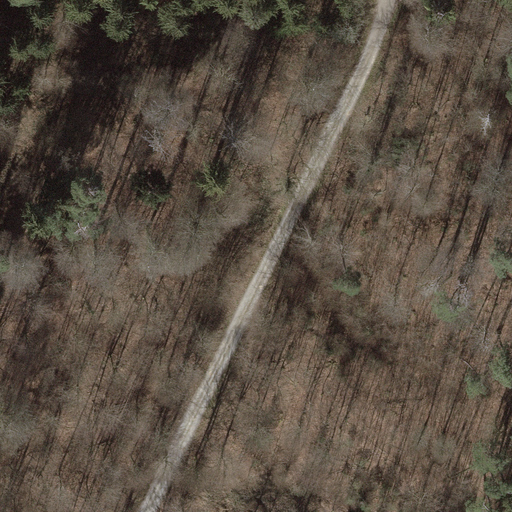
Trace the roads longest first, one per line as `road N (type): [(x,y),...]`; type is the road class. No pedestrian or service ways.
road 1 (track): [(148,511),(358,80),(388,0)]
road 2 (track): [(282,0),(222,35),(32,362),(0,451)]
